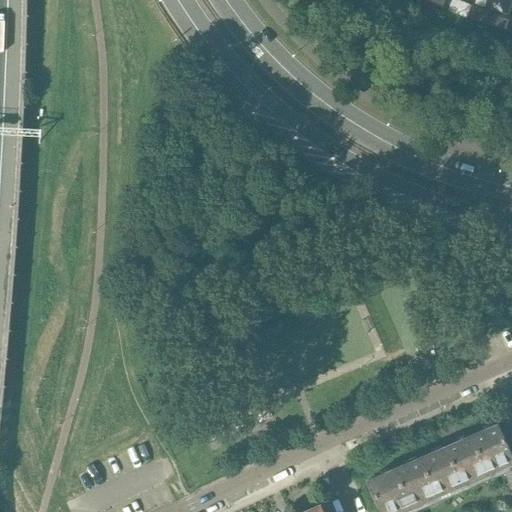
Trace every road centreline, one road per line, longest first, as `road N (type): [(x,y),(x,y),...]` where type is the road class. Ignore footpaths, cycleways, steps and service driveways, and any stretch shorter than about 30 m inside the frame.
road 1 (secondary): [(182,0),(221,52),(319,141),(395,185),(511,221)]
road 2 (secondary): [(511,185),(428,159),(370,130),(294,75),(232,0)]
road 3 (residential): [(318,446),(504,360)]
road 4 (residential): [(169,511),(318,446)]
